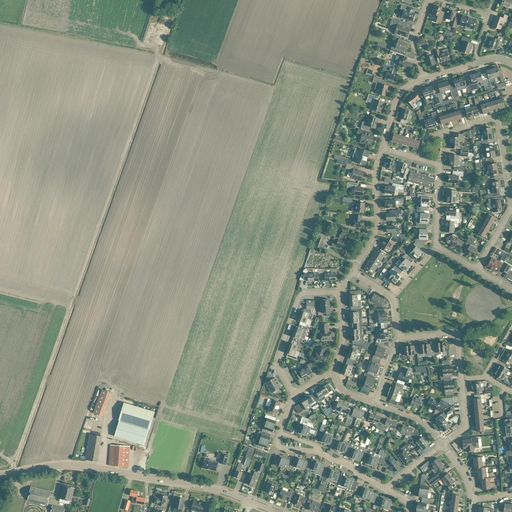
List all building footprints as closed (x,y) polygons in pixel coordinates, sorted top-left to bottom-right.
[(439,14),(441,8),(434,6),(431,14),(435,16),(433,21),(440,24),(443,15),(439,14)] [(402,19),(402,18),(408,20),(412,22),(414,16),(413,16),(414,15),(415,15),(415,14),(413,13),(415,9),(410,7),(408,7),(407,11),(404,11),(403,14),(401,13),(399,15),(399,16),(399,18),(402,19)] [(449,10),(448,10),(446,19),(452,21),(450,26),(455,28),(458,18),(454,17),(456,12),(452,11),(453,11),(449,10)] [(508,16),(507,16),(502,14),(501,18),(496,16),(492,27),(500,30),(503,21),(506,22),(508,16)] [(473,30),(476,20),(462,15),(459,25),(473,30)] [(407,23),(402,21),(396,19),(394,25),(397,26),(396,29),(394,29),(394,31),(395,33),(395,34),(407,38),(410,29),(405,27),(407,23),(411,25),(411,24),(407,23)] [(503,38),(498,36),(497,40),(491,38),(487,48),(496,51),(498,45),(501,46),(503,38)] [(471,40),(462,37),(460,43),(462,43),(462,46),(463,46),(461,52),(469,55),(471,48),(473,44),(470,43),(471,40)] [(406,44),(402,42),(398,41),(395,48),(391,47),(390,51),(405,56),(408,49),(405,48),(406,44)] [(434,51),(435,53),(436,58),(439,57),(441,63),(450,60),(448,55),(450,55),(448,49),(442,51),(442,54),(440,55),(438,50),(434,51)] [(428,67),(435,64),(433,56),(429,57),(428,53),(424,54),(428,67)] [(407,58),(403,56),(402,56),(400,60),(398,67),(410,71),(412,64),(406,62),(407,58)] [(398,69),(385,65),(383,71),(387,72),(385,78),(396,82),(398,75),(395,74),(395,72),(396,73),(398,69)] [(492,70),(494,78),(500,76),(500,79),(501,82),(504,81),(502,75),(499,76),(497,68),(492,70)] [(494,78),(492,70),(486,71),(489,79),(486,80),(488,86),(491,85),(490,82),(491,82),(491,83),(494,82),(494,81),(495,81),(494,78)] [(480,73),(475,75),(478,83),(478,84),(478,85),(480,85),(481,85),(481,86),(484,85),(484,87),(488,86),(486,80),(483,81),(480,73)] [(475,85),(478,84),(478,83),(475,75),(470,76),(472,84),(469,85),(471,91),(474,90),(474,89),(476,88),(475,85)] [(466,86),(464,77),(458,79),(462,90),(466,89),(466,87),(466,86)] [(383,80),(375,78),(374,82),(377,83),(375,89),(379,90),(377,94),(381,95),(386,96),(389,86),(382,84),(383,81),(388,82),(383,80)] [(462,90),(458,79),(453,80),(456,88),(457,90),(457,91),(462,90)] [(420,99),(415,92),(411,95),(412,95),(406,100),(411,106),(420,99)] [(379,97),(374,96),(368,94),(367,99),(372,100),(371,105),(373,105),(371,110),(381,113),(384,102),(378,101),(379,97)] [(497,101),(499,109),(505,107),(502,96),(499,97),(500,99),(500,100),(497,101)] [(424,107),(426,110),(432,108),(431,104),(427,106),(425,99),(422,100),(424,107)] [(499,109),(497,101),(494,102),(493,99),(491,100),(494,110),(499,108),(499,109)] [(489,112),(486,104),(483,105),(482,102),(480,103),(481,109),(483,114),(489,112)] [(471,108),(473,116),(476,115),(476,116),(479,115),(477,111),(476,106),(471,108)] [(409,111),(407,110),(403,109),(401,116),(400,115),(399,118),(401,119),(400,123),(407,125),(409,121),(407,120),(409,111)] [(431,128),(429,119),(426,120),(426,119),(424,118),(423,119),(422,114),(423,113),(418,116),(419,118),(422,127),(425,126),(426,129),(431,128)] [(429,119),(431,128),(432,127),(432,128),(433,128),(434,128),(435,128),(434,127),(437,126),(435,120),(438,119),(435,113),(432,114),(433,117),(432,117),(432,118),(429,119)] [(379,119),(374,117),(369,116),(367,123),(363,122),(361,128),(369,130),(370,127),(375,129),(377,123),(378,123),(379,119)] [(371,133),(366,131),(358,129),(356,135),(362,136),(360,143),(371,146),(373,137),(368,136),(369,133),(370,133),(371,133)] [(468,138),(471,137),(470,131),(463,133),(464,134),(453,134),(453,138),(451,137),(450,143),(459,143),(459,140),(462,141),(463,137),(464,136),(464,137),(467,136),(468,138)] [(459,146),(459,143),(450,143),(450,149),(460,149),(460,153),(468,153),(468,149),(462,149),(463,148),(461,146),(460,147),(459,146)] [(369,152),(364,150),(359,149),(355,163),(365,166),(365,165),(364,165),(367,158),(369,152)] [(479,163),(482,162),(486,162),(485,159),(490,158),(495,157),(495,151),(486,153),(482,153),(483,159),(479,159),(479,163)] [(389,169),(389,170),(395,172),(397,165),(394,164),(395,161),(388,159),(386,168),(389,169)] [(461,162),(461,161),(449,161),(449,167),(457,167),(457,170),(466,171),(466,167),(462,167),(462,162),(461,162)] [(359,167),(346,163),(345,169),(353,171),(352,173),(353,174),(351,178),(361,181),(364,172),(358,170),(359,167)] [(400,163),(399,167),(398,171),(397,173),(397,174),(398,174),(400,175),(401,174),(402,173),(403,173),(402,178),(406,179),(408,172),(405,171),(407,165),(400,163)] [(463,172),(460,172),(455,171),(455,176),(449,176),(448,183),(453,183),(458,184),(458,179),(461,180),(461,176),(463,176),(463,172)] [(413,183),(416,173),(410,172),(407,181),(413,183)] [(419,185),(422,175),(416,173),(413,183),(419,185)] [(425,186),(428,177),(422,175),(419,185),(425,186)] [(428,177),(425,186),(431,188),(433,179),(428,177)] [(357,184),(353,183),(347,182),(347,188),(355,189),(354,195),(358,196),(363,196),(364,188),(357,187),(357,184)] [(404,186),(399,185),(394,184),(393,187),(389,186),(388,187),(386,186),(384,193),(385,193),(385,194),(388,195),(388,194),(394,195),(395,191),(403,192),(404,186)] [(421,203),(429,203),(430,198),(427,198),(427,195),(418,194),(418,197),(419,197),(419,199),(421,199),(421,203)] [(403,200),(403,197),(394,197),(395,201),(385,201),(386,208),(396,208),(395,204),(399,204),(399,201),(403,200)] [(498,197),(488,199),(489,203),(486,203),(486,205),(487,207),(488,208),(489,208),(492,209),(493,209),(493,208),(494,212),(502,211),(500,200),(499,200),(498,197)] [(353,205),(352,212),(355,212),(359,213),(364,213),(365,203),(360,203),(357,202),(354,202),(353,204),(353,205)] [(429,208),(429,203),(421,203),(417,203),(417,210),(424,211),(424,208),(429,208)] [(452,219),(458,219),(461,220),(461,213),(456,213),(456,209),(446,209),(446,216),(452,216),(452,219)] [(401,210),(397,210),(392,210),(393,214),(386,214),(387,221),(392,221),(395,220),(395,218),(399,217),(399,214),(402,214),(401,210)] [(424,214),(424,211),(417,210),(417,213),(418,213),(418,218),(429,219),(429,214),(424,214)] [(362,215),(355,215),(354,220),(353,227),(358,228),(363,228),(364,221),(361,221),(362,215)] [(486,220),(492,223),(495,219),(491,216),(488,215),(486,220)] [(428,224),(429,219),(418,218),(418,219),(416,218),(416,226),(423,227),(424,224),(428,224)] [(458,219),(452,219),(450,219),(450,222),(445,222),(445,228),(445,233),(454,233),(454,227),(457,227),(458,219)] [(489,228),(492,223),(486,220),(483,224),(489,228)] [(487,233),(489,228),(483,224),(481,229),(487,233)] [(397,237),(400,238),(399,231),(396,231),(395,226),(391,226),(386,227),(387,233),(391,233),(392,237),(397,237)] [(417,229),(417,234),(419,234),(428,235),(428,230),(423,230),(423,227),(416,226),(416,229),(417,229)] [(484,238),(487,233),(481,229),(478,234),(480,235),(484,238)] [(334,238),(332,246),(341,249),(342,248),(344,249),(350,233),(343,230),(341,235),(340,234),(338,239),(334,238)] [(427,240),(428,235),(419,234),(419,235),(417,235),(417,239),(415,239),(415,242),(423,245),(423,240),(427,240)] [(456,236),(453,234),(446,239),(445,239),(448,243),(451,244),(451,245),(459,250),(464,242),(455,237),(456,236)] [(324,239),(319,237),(318,236),(314,246),(321,248),(324,239)] [(476,240),(472,237),(470,236),(468,241),(465,245),(469,247),(465,253),(468,255),(473,258),(477,250),(472,247),(476,240)] [(393,243),(390,241),(386,238),(382,245),(383,246),(381,248),(388,253),(392,246),(391,246),(393,243)] [(419,249),(423,245),(415,242),(413,244),(416,247),(412,250),(419,256),(423,252),(419,249)] [(374,253),(382,259),(386,254),(377,248),(374,253)] [(407,252),(405,254),(413,261),(414,259),(416,260),(419,256),(412,250),(411,249),(408,253),(407,252)] [(379,264),(382,259),(374,253),(371,258),(379,264)] [(508,255),(505,253),(499,262),(497,261),(497,262),(491,259),(487,266),(494,270),(495,267),(500,269),(503,264),(508,255)] [(403,262),(402,263),(409,268),(412,264),(411,263),(413,261),(405,254),(402,258),(401,259),(401,260),(402,261),(403,262)] [(376,269),(379,264),(371,258),(367,264),(376,269)] [(409,268),(402,263),(399,260),(395,264),(396,265),(394,267),(401,272),(403,270),(405,272),(409,268)] [(510,280),(511,275),(511,271),(510,270),(511,266),(505,262),(504,265),(503,266),(500,270),(507,274),(505,277),(503,276),(510,280)] [(373,274),(376,269),(367,264),(364,269),(373,274)] [(399,275),(401,272),(394,267),(392,269),(395,271),(392,275),(398,280),(402,277),(399,275)] [(308,281),(313,281),(313,269),(307,269),(307,271),(304,271),(304,274),(304,279),(304,278),(308,278),(308,281)] [(322,275),(322,269),(319,269),(313,269),(313,281),(319,281),(319,275),(322,275)] [(325,281),(330,281),(330,269),(322,269),(322,275),(325,275),(325,281)] [(330,269),(330,281),(336,281),(336,278),(340,277),(339,269),(330,269)] [(398,280),(392,275),(391,275),(389,273),(382,280),(389,284),(392,282),(395,284),(398,280)] [(349,301),(358,301),(361,300),(360,295),(361,295),(360,291),(350,291),(350,292),(352,292),(352,295),(349,296),(349,301)] [(369,294),(368,295),(369,304),(370,303),(371,302),(380,307),(381,305),(382,306),(384,303),(383,302),(384,300),(374,294),(373,295),(370,293),(369,294)] [(329,300),(321,300),(322,313),(331,313),(331,308),(330,308),(329,300)] [(356,309),(362,309),(361,301),(358,301),(349,301),(350,307),(356,306),(356,309)] [(300,316),(308,318),(310,319),(312,314),(309,313),(311,309),(314,309),(313,303),(306,303),(306,310),(304,309),(303,311),(302,310),(300,316)] [(350,318),(361,318),(362,318),(362,309),(356,309),(353,309),(353,313),(350,313),(350,318)] [(376,318),(387,317),(387,312),(384,312),(384,309),(377,310),(377,313),(375,313),(376,318)] [(308,318),(300,316),(298,321),(300,322),(299,325),(307,328),(310,319),(308,318)] [(378,326),(385,326),(385,323),(388,322),(387,317),(376,318),(376,324),(378,324),(378,326)] [(354,327),(362,326),(361,318),(350,318),(351,324),(354,324),(354,327)] [(320,324),(321,333),(320,333),(321,341),(332,340),(331,332),(329,332),(328,324),(320,324)] [(306,331),(307,328),(299,325),(298,328),(296,327),(294,332),(302,335),(304,330),(306,331)] [(351,335),(362,335),(362,326),(354,327),(354,330),(351,330),(351,335)] [(377,335),(389,333),(388,328),(386,329),(385,326),(378,326),(379,329),(377,329),(377,335)] [(302,335),(294,332),(292,337),(293,338),(292,340),(301,344),(303,339),(304,339),(305,338),(305,336),(302,335)] [(376,342),(380,344),(380,343),(383,342),(388,342),(387,339),(389,339),(389,333),(377,335),(377,338),(377,339),(376,342)] [(363,335),(362,335),(351,335),(351,341),(356,341),(356,345),(365,346),(365,341),(364,341),(363,335)] [(290,343),(288,348),(299,352),(302,344),(301,344),(292,340),(291,343),(290,343)] [(384,345),(380,344),(376,342),(373,350),(376,351),(384,354),(386,349),(383,348),(384,345)] [(438,354),(441,354),(440,343),(435,344),(435,346),(432,346),(433,356),(438,355),(438,354)] [(440,343),(441,354),(441,352),(446,351),(446,349),(449,349),(448,343),(445,343),(440,343)] [(433,356),(432,346),(430,346),(429,344),(424,345),(425,356),(433,356)] [(327,348),(320,345),(317,353),(315,359),(324,363),(326,356),(324,355),(327,348)] [(349,353),(357,355),(358,353),(361,354),(363,348),(359,347),(354,345),(353,348),(351,347),(349,353)] [(418,357),(425,356),(424,345),(419,345),(419,346),(416,346),(417,354),(418,357)] [(410,357),(409,355),(408,346),(403,347),(403,350),(401,350),(399,356),(399,359),(405,358),(407,359),(409,359),(410,357)] [(417,354),(416,346),(414,346),(408,346),(409,355),(417,354)] [(299,352),(288,348),(286,353),(288,354),(286,357),(296,360),(298,355),(295,354),(296,351),(299,352)] [(383,359),(384,354),(376,351),(374,356),(373,355),(372,358),(380,361),(381,358),(383,359)] [(357,356),(357,355),(349,353),(347,358),(350,359),(349,362),(354,363),(356,364),(359,356),(357,356)] [(379,364),(380,361),(372,358),(371,361),(370,361),(368,366),(371,366),(379,369),(381,364),(379,364)] [(303,369),(308,376),(312,373),(311,370),(315,367),(312,362),(303,368),(304,369),(303,369)] [(353,366),(354,363),(349,362),(348,365),(345,364),(343,369),(351,372),(353,366)] [(440,372),(452,371),(451,366),(451,363),(450,363),(442,364),(439,364),(440,369),(440,372)] [(497,370),(506,375),(509,370),(500,364),(497,370)] [(371,366),(368,366),(367,370),(368,371),(367,374),(373,376),(375,373),(377,374),(379,369),(371,366)] [(428,367),(415,369),(416,373),(424,372),(424,376),(428,376),(428,367)] [(398,380),(397,383),(404,385),(405,382),(408,383),(409,379),(411,379),(412,378),(413,376),(412,375),(410,373),(411,371),(404,368),(402,374),(400,373),(398,380)] [(303,379),(308,376),(303,369),(301,370),(300,369),(298,369),(297,370),(293,372),(298,380),(302,378),(303,379)] [(349,377),(351,372),(343,369),(341,374),(349,377)] [(506,375),(497,370),(494,375),(504,381),(505,381),(507,380),(506,378),(505,377),(506,375)] [(444,380),(450,379),(450,377),(452,376),(452,371),(440,372),(441,372),(440,372),(441,380),(444,380)] [(268,373),(266,378),(265,382),(266,382),(266,383),(271,393),(273,392),(273,393),(274,393),(275,393),(276,393),(277,392),(277,391),(276,390),(281,388),(283,393),(283,392),(275,378),(274,376),(274,375),(268,373)] [(373,376),(367,374),(365,373),(364,376),(362,381),(373,385),(375,380),(372,379),(373,376)] [(444,388),(453,387),(453,382),(451,382),(450,379),(444,380),(444,388)] [(373,385),(362,381),(361,382),(360,383),(360,384),(360,386),(362,387),(361,389),(369,392),(370,389),(372,390),(373,385)] [(389,391),(398,394),(403,396),(404,392),(402,391),(404,385),(397,383),(396,382),(395,386),(391,385),(389,391)] [(473,392),(483,391),(483,388),(481,388),(480,384),(472,385),(473,392)] [(320,389),(324,396),(329,393),(332,391),(329,385),(325,387),(325,386),(320,389)] [(108,415),(115,391),(104,387),(97,412),(108,415)] [(453,387),(444,388),(445,396),(454,395),(453,392),(454,392),(453,387)] [(324,396),(320,389),(315,392),(316,393),(313,394),(317,401),(319,399),(321,402),(326,399),(324,396)] [(395,401),(398,394),(389,391),(387,397),(391,398),(389,403),(397,406),(398,402),(395,401)] [(316,401),(317,401),(313,394),(311,396),(310,395),(305,398),(311,408),(317,404),(317,403),(316,401)] [(332,409),(335,402),(337,395),(334,394),(332,398),(332,399),(328,402),(332,409)] [(474,405),(481,404),(484,403),(484,398),(481,399),(480,394),(474,395),(475,399),(473,399),(474,405)] [(269,395),(268,396),(268,398),(267,398),(272,400),(268,411),(277,414),(281,402),(274,400),(275,398),(269,395)] [(413,397),(412,401),(410,406),(417,408),(418,405),(422,406),(424,399),(419,397),(419,399),(413,397)] [(442,399),(439,403),(433,400),(434,398),(431,397),(430,399),(429,398),(426,405),(433,409),(433,410),(435,411),(438,405),(440,406),(439,407),(443,412),(453,404),(453,397),(442,399)] [(311,408),(305,398),(300,401),(302,403),(298,405),(302,411),(306,409),(306,410),(307,410),(311,408)] [(339,415),(343,404),(338,402),(337,403),(335,402),(332,409),(331,412),(336,414),(339,415)] [(154,412),(124,403),(119,421),(115,437),(144,445),(149,430),(154,412)] [(348,417),(350,409),(348,408),(348,406),(343,404),(339,415),(339,416),(344,418),(345,416),(348,417)] [(440,427),(446,422),(444,419),(447,418),(446,416),(453,411),(455,410),(454,405),(450,408),(443,414),(441,415),(443,417),(436,422),(440,427)] [(357,417),(359,410),(354,408),(353,410),(350,409),(348,417),(353,419),(354,416),(357,417)] [(366,418),(367,415),(367,414),(364,413),(365,411),(359,410),(357,417),(356,420),(364,423),(365,420),(366,418)] [(373,423),(376,415),(370,414),(369,416),(367,415),(366,418),(365,420),(368,421),(367,422),(373,423)] [(268,419),(266,424),(274,427),(275,425),(276,426),(277,422),(276,422),(274,421),(275,418),(266,415),(265,418),(268,419)] [(380,429),(383,421),(380,420),(381,417),(376,415),(373,423),(376,425),(375,426),(376,427),(377,427),(377,428),(380,429)] [(302,434),(303,434),(308,422),(309,419),(304,417),(302,424),(298,423),(296,429),(299,430),(298,432),(299,433),(298,433),(302,435),(302,434)] [(503,428),(511,427),(511,418),(503,419),(503,423),(502,423),(503,428)] [(389,429),(392,421),(387,419),(385,422),(383,421),(380,429),(385,431),(386,428),(389,429)] [(397,432),(399,427),(396,426),(397,423),(392,421),(389,429),(391,430),(391,433),(396,434),(397,432)] [(308,422),(303,434),(305,435),(305,436),(308,437),(308,436),(309,436),(309,434),(315,436),(317,430),(313,429),(314,428),(313,426),(313,425),(312,424),(308,422)] [(446,422),(440,427),(444,432),(450,427),(452,425),(451,423),(448,424),(446,422)] [(263,429),(262,431),(268,434),(269,431),(272,432),(273,431),(273,432),(275,429),(274,428),(274,427),(266,424),(264,429),(263,429)] [(402,437),(402,434),(405,435),(408,427),(403,425),(402,428),(399,427),(397,432),(396,435),(402,437)] [(413,440),(416,435),(412,433),(413,429),(408,427),(405,435),(410,437),(410,438),(413,440)] [(511,427),(503,428),(503,433),(505,433),(505,437),(511,436),(511,427)] [(260,431),(257,439),(260,440),(268,443),(269,441),(270,442),(271,439),(270,438),(270,437),(271,435),(268,434),(262,431),(260,431)] [(323,442),(324,443),(327,434),(328,432),(325,431),(325,433),(322,432),(319,441),(320,441),(320,442),(323,443),(323,442)] [(333,444),(335,439),(332,438),(333,436),(327,434),(324,443),(326,443),(326,444),(329,445),(329,444),(330,444),(330,443),(333,444)] [(90,435),(85,460),(97,462),(102,436),(90,435)] [(418,447),(425,441),(422,437),(419,439),(416,435),(413,440),(411,442),(414,447),(417,445),(418,447)] [(340,451),(343,442),(337,441),(338,440),(338,439),(339,436),(336,436),(335,439),(333,444),(336,445),(334,449),(335,449),(335,450),(338,451),(338,450),(340,451)] [(509,443),(509,446),(511,445),(511,436),(505,437),(503,437),(503,439),(505,441),(506,442),(508,443),(509,443)] [(479,448),(478,443),(478,438),(470,439),(470,440),(462,441),(463,448),(466,447),(467,452),(474,452),(474,448),(479,448)] [(260,440),(257,439),(254,446),(256,447),(262,450),(263,447),(267,448),(268,448),(269,445),(268,444),(268,443),(260,440)] [(425,441),(418,447),(420,449),(417,451),(421,455),(428,450),(426,448),(429,446),(425,441)] [(348,452),(351,444),(348,442),(348,444),(343,442),(340,451),(341,451),(341,452),(344,454),(344,453),(345,453),(345,451),(348,452)] [(353,458),(355,459),(359,446),(354,445),(351,444),(348,452),(347,455),(350,456),(349,457),(350,457),(350,458),(353,459),(353,458)] [(407,448),(409,445),(407,444),(400,449),(402,451),(398,455),(405,464),(406,462),(407,463),(409,461),(411,459),(408,455),(411,453),(407,448)] [(115,446),(110,445),(109,460),(109,465),(128,467),(129,462),(130,446),(115,446)] [(364,458),(367,449),(359,446),(355,459),(356,459),(356,460),(359,461),(360,461),(361,457),(364,458)] [(249,448),(245,458),(251,460),(254,450),(249,448)] [(371,465),(375,454),(374,454),(375,452),(367,449),(364,458),(367,459),(365,463),(371,465)] [(375,454),(371,465),(376,467),(377,463),(380,464),(385,451),(380,450),(378,455),(375,454)] [(222,453),(220,464),(226,465),(228,454),(222,453)] [(281,467),(284,459),(279,457),(278,460),(275,459),(273,465),(276,466),(276,465),(281,467)] [(299,468),(302,460),(297,458),(295,463),(292,462),(290,468),(293,469),(294,467),(299,468)] [(398,460),(396,462),(394,459),(390,462),(388,459),(385,458),(382,466),(387,468),(389,466),(394,472),(400,467),(399,467),(402,465),(398,460)] [(430,467),(432,470),(434,468),(441,463),(438,458),(430,464),(432,466),(430,467)] [(209,459),(209,461),(205,460),(203,468),(216,471),(218,463),(213,462),(214,460),(209,459)] [(290,468),(292,462),(289,461),(290,460),(284,459),(281,467),(281,469),(283,470),(284,468),(287,469),(287,470),(289,471),(290,468)] [(308,470),(310,464),(307,463),(307,462),(302,460),(299,468),(304,470),(305,469),(308,470)] [(315,474),(319,462),(314,460),(312,465),(310,464),(308,470),(307,471),(315,474)] [(324,475),(326,469),(323,468),(324,464),(319,462),(315,474),(320,476),(320,477),(322,478),(324,475)] [(239,463),(236,472),(234,477),(240,479),(242,475),(242,473),(240,472),(243,464),(242,464),(239,463)] [(435,474),(428,479),(431,482),(438,477),(440,475),(438,472),(441,470),(445,467),(441,463),(434,468),(432,470),(435,474)] [(330,482),(334,471),(329,469),(329,470),(326,469),(324,475),(322,478),(320,483),(324,484),(324,482),(326,481),(330,482)] [(258,473),(255,471),(253,475),(250,473),(246,483),(253,486),(258,473)] [(337,487),(341,477),(338,476),(340,473),(334,471),(330,482),(335,484),(334,486),(337,487)] [(444,483),(452,477),(448,473),(444,476),(441,479),(444,483)] [(432,484),(431,482),(428,479),(424,474),(422,476),(421,482),(423,482),(426,480),(430,485),(432,484)] [(345,490),(349,479),(344,477),(344,478),(341,477),(337,487),(336,492),(339,493),(340,490),(339,490),(340,488),(345,490)] [(431,482),(432,484),(433,485),(440,480),(438,477),(431,482)] [(452,477),(444,483),(442,485),(445,489),(443,491),(444,493),(447,492),(453,489),(453,488),(451,489),(449,486),(455,482),(452,477)] [(349,479),(345,490),(345,491),(353,493),(354,490),(356,491),(359,483),(354,482),(355,481),(349,479)] [(280,484),(273,482),(269,480),(266,488),(267,488),(265,492),(269,493),(269,494),(272,495),(274,491),(277,492),(280,484)] [(71,501),(74,488),(64,486),(60,499),(71,501)] [(31,487),(30,492),(28,501),(47,505),(51,492),(31,487)] [(364,500),(365,498),(368,489),(363,488),(359,487),(356,496),(359,497),(359,498),(364,500)] [(377,494),(376,493),(373,492),(373,491),(368,489),(365,498),(370,500),(369,502),(374,503),(377,494)] [(131,490),(130,495),(130,496),(133,496),(132,501),(133,501),(133,503),(144,505),(146,498),(137,497),(138,491),(131,490)] [(283,499),(285,499),(288,501),(289,499),(292,500),(293,495),(295,491),(290,490),(289,492),(282,490),(279,498),(282,500),(283,499)] [(427,498),(428,493),(419,491),(418,497),(422,497),(422,500),(434,502),(434,499),(427,498)] [(295,498),(293,503),(295,504),(295,505),(296,506),(297,506),(298,506),(298,505),(300,505),(301,503),(305,504),(307,500),(307,499),(303,498),(303,497),(303,496),(304,494),(297,492),(297,494),(295,498)] [(158,498),(155,497),(154,503),(158,504),(158,505),(165,506),(167,497),(160,495),(160,499),(158,498)] [(374,505),(383,508),(386,500),(377,497),(374,505)] [(185,500),(177,498),(176,498),(174,508),(183,510),(185,500)] [(309,498),(308,500),(306,505),(309,506),(308,509),(317,511),(319,507),(320,504),(312,501),(312,500),(309,498)] [(386,500),(383,508),(389,510),(392,502),(386,500)] [(433,505),(434,502),(422,500),(421,503),(417,503),(417,508),(426,509),(426,504),(433,505)] [(197,511),(203,511),(202,511),(204,505),(201,504),(201,503),(197,502),(194,501),(191,510),(198,511),(197,511)]
